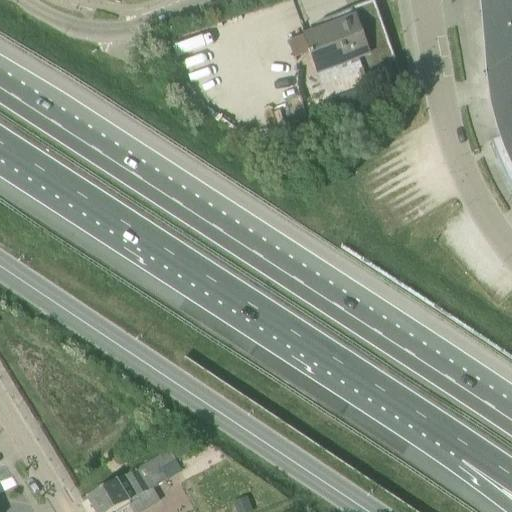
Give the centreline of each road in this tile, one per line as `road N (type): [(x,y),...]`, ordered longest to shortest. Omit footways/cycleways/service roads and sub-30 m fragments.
road 1 (motorway): [(511,418),(0,86)]
road 2 (motorway): [(0,142),(472,450)]
road 3 (tertiary): [(368,511),(0,265)]
road 4 (unclassified): [(511,253),(459,167),(421,0)]
road 5 (tertiary): [(30,0),(86,30),(195,0)]
road 6 (residential): [(66,511),(0,403)]
